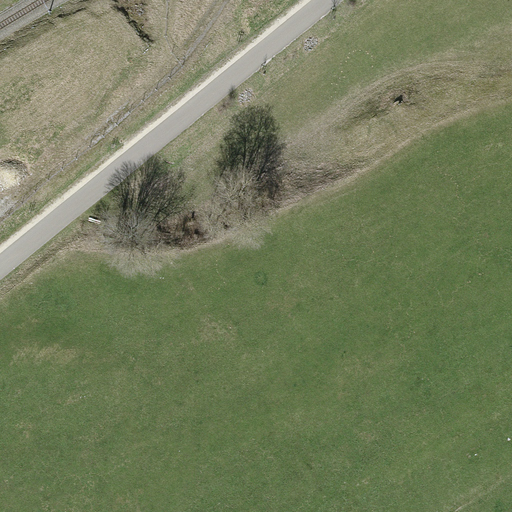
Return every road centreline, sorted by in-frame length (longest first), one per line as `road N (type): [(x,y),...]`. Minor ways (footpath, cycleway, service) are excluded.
road 1 (unclassified): [(327,0),(0,266)]
road 2 (track): [(0,211),(96,142),(221,0)]
